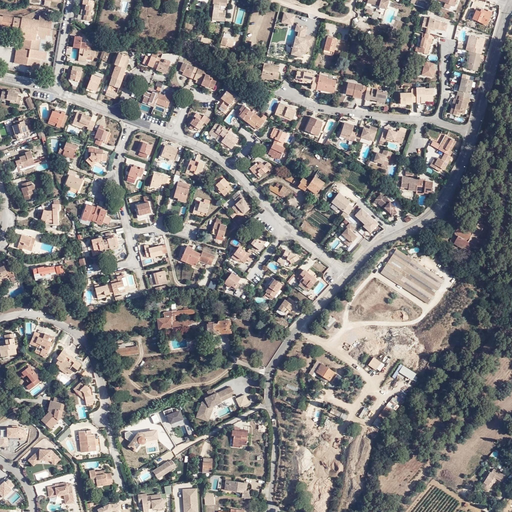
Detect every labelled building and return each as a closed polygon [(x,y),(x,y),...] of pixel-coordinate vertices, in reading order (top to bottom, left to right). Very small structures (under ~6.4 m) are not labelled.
[(84,10),(82,19),(89,21),(90,15),(89,15),(90,10),(91,11),(92,0),(91,0),(82,0),(81,4),(85,4),(84,10)] [(218,6),(220,6),(226,6),(226,1),(221,0),(212,0),(212,7),(213,8),(212,18),(220,19),(220,21),(224,21),(225,14),(218,13),(218,9),(218,6)] [(371,0),(367,1),(367,3),(378,7),(378,8),(379,8),(378,10),(383,12),(384,10),(385,11),(388,2),(382,0),(371,0)] [(486,15),(480,13),(476,11),(472,20),(487,26),(492,14),(488,12),(487,13),(486,15)] [(283,12),(281,22),(293,25),(295,15),(283,12)] [(0,25),(2,26),(12,27),(11,33),(19,35),(19,39),(24,40),(26,41),(25,46),(23,46),(22,49),(18,48),(17,54),(16,54),(14,63),(31,66),(30,71),(38,72),(41,59),(46,60),(47,52),(44,51),(36,49),(38,35),(41,34),(47,34),(47,31),(51,31),(53,19),(40,16),(39,21),(23,18),(22,19),(14,18),(3,17),(0,16),(0,25)] [(424,18),(422,26),(435,29),(445,32),(447,25),(440,23),(440,22),(435,21),(435,20),(430,18),(429,20),(424,18)] [(307,27),(297,25),(296,31),(299,31),(298,37),(296,37),(292,54),(302,57),(303,53),(305,54),(308,45),(312,46),(314,37),(305,35),(307,27)] [(427,29),(425,34),(429,35),(431,31),(434,31),(435,29),(422,26),(422,27),(427,29)] [(44,51),(47,34),(41,34),(38,35),(36,49),(44,51)] [(425,34),(424,34),(422,44),(421,48),(419,47),(417,47),(415,51),(427,55),(430,46),(431,40),(432,41),(433,36),(429,35),(425,34)] [(75,36),(73,47),(80,49),(82,49),(87,50),(88,46),(85,46),(86,43),(81,42),(82,37),(75,36)] [(234,40),(223,37),(221,44),(232,47),(234,40)] [(324,49),(334,51),(337,39),(327,37),(324,49)] [(467,46),(465,51),(468,51),(479,54),(481,54),(484,39),(479,38),(472,37),(469,47),(467,46)] [(82,49),(80,49),(78,56),(79,56),(78,61),(85,62),(86,60),(86,57),(89,58),(90,56),(92,56),(93,56),(94,51),(90,50),(87,50),(82,49)] [(479,54),(468,51),(468,55),(470,55),(466,68),(477,71),(480,58),(478,57),(479,54)] [(117,52),(113,63),(125,68),(127,63),(126,62),(127,59),(128,60),(130,56),(122,53),(117,52)] [(160,60),(160,57),(156,55),(156,57),(151,55),(150,57),(145,55),(143,62),(157,68),(160,60)] [(164,61),(160,60),(157,68),(156,68),(166,72),(171,60),(165,58),(164,61)] [(190,76),(194,66),(182,61),(179,69),(182,71),(186,72),(185,74),(190,76)] [(434,64),(426,61),(424,67),(421,75),(432,78),(433,73),(435,69),(433,69),(434,64)] [(125,68),(113,63),(111,68),(114,69),(112,76),(112,77),(121,80),(123,76),(124,76),(125,73),(124,73),(125,68)] [(272,77),(272,78),(277,79),(278,73),(277,72),(278,67),(263,63),(260,75),(272,77)] [(206,70),(194,66),(190,76),(196,79),(196,81),(201,83),(205,72),(206,70)] [(81,71),(68,69),(67,78),(68,78),(67,81),(68,82),(69,83),(70,83),(71,84),(71,85),(72,85),(71,89),(75,91),(80,77),(81,71)] [(205,72),(201,83),(208,86),(209,84),(213,87),(214,86),(216,87),(218,81),(211,78),(212,76),(205,72)] [(307,80),(312,81),(313,78),(314,75),(303,73),(303,74),(297,72),(295,79),(300,80),(301,79),(302,79),(302,81),(302,83),(306,83),(307,80)] [(91,89),(96,90),(101,78),(91,74),(88,82),(93,84),(91,89)] [(117,95),(122,80),(121,80),(112,77),(107,91),(117,95)] [(327,78),(318,77),(318,79),(317,84),(315,91),(320,92),(320,89),(333,92),(335,82),(326,80),(327,78)] [(457,92),(456,95),(458,96),(467,98),(472,81),(468,80),(461,78),(459,86),(458,92),(457,92)] [(95,93),(96,90),(91,89),(93,84),(88,82),(86,89),(95,93)] [(361,93),(363,87),(347,83),(345,94),(352,96),(353,95),(360,97),(361,93)] [(415,103),(415,104),(420,103),(420,102),(420,101),(431,100),(431,95),(433,95),(433,89),(424,89),(423,88),(415,88),(415,93),(415,103)] [(16,103),(17,96),(14,95),(14,92),(9,91),(9,89),(3,89),(3,91),(0,90),(0,97),(7,99),(6,101),(16,103)] [(151,102),(156,104),(156,102),(160,93),(153,91),(152,93),(146,90),(144,95),(146,95),(143,102),(150,104),(151,102)] [(370,93),(366,92),(365,93),(364,100),(369,101),(369,100),(376,101),(384,103),(387,93),(371,90),(370,93)] [(165,94),(160,93),(156,102),(168,106),(172,97),(173,98),(174,94),(166,91),(165,94)] [(233,95),(230,93),(227,91),(220,99),(224,102),(221,105),(227,110),(236,98),(233,95)] [(410,103),(415,103),(415,93),(399,94),(399,105),(405,104),(405,102),(410,102),(410,103)] [(30,103),(27,94),(22,97),(26,107),(31,105),(30,103)] [(457,100),(455,99),(453,98),(452,104),(455,104),(453,114),(458,115),(459,113),(463,114),(466,103),(467,98),(458,96),(457,100)] [(243,118),(248,121),(254,113),(244,104),(240,109),(243,111),(240,115),(243,118)] [(281,115),(292,119),(295,111),(278,104),(274,114),(280,117),(281,115)] [(62,113),(55,110),(53,109),(50,117),(59,120),(58,122),(57,124),(61,126),(61,125),(65,113),(65,112),(62,111),(62,113)] [(93,129),(96,121),(91,119),(92,116),(88,114),(87,116),(85,115),(85,113),(77,110),(74,120),(84,123),(88,125),(88,127),(93,129)] [(196,126),(195,127),(199,130),(208,115),(204,113),(203,115),(196,111),(194,114),(196,116),(195,118),(194,118),(191,122),(192,123),(196,126)] [(262,118),(255,112),(254,113),(248,121),(255,127),(256,126),(260,129),(268,118),(264,116),(262,118)] [(11,123),(14,133),(15,133),(17,137),(25,135),(24,130),(28,129),(25,123),(24,123),(23,118),(20,119),(19,116),(17,116),(17,118),(12,120),(13,123),(11,123)] [(318,127),(319,128),(322,122),(310,116),(304,130),(314,134),(318,127)] [(228,132),(229,131),(216,122),(211,131),(218,135),(217,137),(223,141),(223,140),(228,132)] [(343,138),(353,141),(355,138),(356,133),(351,131),(352,128),(350,128),(350,125),(344,123),(340,133),(344,134),(343,138)] [(104,128),(104,127),(105,125),(101,124),(96,137),(97,137),(95,142),(101,144),(103,140),(106,141),(110,131),(108,130),(104,128)] [(362,131),(357,129),(356,133),(355,138),(359,139),(360,137),(372,141),(376,129),(372,127),(371,130),(368,129),(363,128),(362,131)] [(275,142),(282,146),(288,134),(277,128),(274,135),(273,137),(277,139),(275,142)] [(387,133),(383,131),(379,140),(384,141),(385,139),(385,138),(393,140),(394,138),(402,141),(404,134),(397,131),(396,133),(394,133),(395,132),(388,130),(387,133)] [(241,140),(228,132),(223,140),(228,144),(233,147),(237,141),(239,142),(241,140)] [(438,145),(439,146),(440,147),(446,136),(443,134),(438,145)] [(439,146),(437,149),(444,153),(448,156),(450,151),(449,150),(454,141),(446,136),(440,147),(439,146)] [(78,145),(67,141),(64,148),(61,147),(59,152),(73,157),(78,145)] [(153,144),(145,141),(141,150),(140,153),(147,156),(149,152),(151,153),(153,148),(151,148),(152,146),(153,144)] [(280,157),(285,147),(282,146),(275,142),(274,142),(270,152),(280,157)] [(162,153),(167,155),(174,158),(178,149),(166,144),(162,153)] [(96,152),(96,150),(96,148),(90,147),(90,152),(92,152),(92,154),(87,158),(92,164),(96,161),(95,160),(96,159),(97,160),(99,160),(99,161),(100,160),(102,160),(103,158),(108,159),(108,153),(104,153),(96,152)] [(21,165),(33,161),(32,158),(29,149),(23,151),(24,153),(18,156),(19,157),(14,159),(15,163),(20,162),(21,165)] [(391,153),(383,150),(382,154),(376,152),(373,160),(382,164),(383,160),(387,161),(388,156),(390,157),(391,153)] [(444,166),(450,157),(448,156),(444,153),(440,159),(439,158),(438,161),(436,160),(435,161),(432,159),(430,163),(433,165),(432,167),(438,171),(440,168),(442,165),(444,166)] [(195,170),(194,171),(200,174),(204,163),(199,161),(199,160),(195,159),(195,160),(191,158),(188,167),(195,170)] [(266,165),(265,164),(264,165),(262,163),(259,165),(257,163),(252,167),(258,174),(257,174),(260,178),(270,169),(271,170),(274,168),(269,162),(266,165)] [(139,169),(133,167),(131,166),(128,175),(137,178),(137,176),(141,177),(144,168),(140,167),(139,169)] [(77,171),(70,168),(67,173),(70,174),(66,183),(79,188),(83,178),(76,176),(77,171)] [(167,183),(169,177),(169,176),(154,172),(151,184),(159,187),(160,183),(160,181),(164,182),(167,183)] [(407,188),(415,189),(416,178),(416,177),(401,175),(400,183),(408,184),(407,186),(407,188)] [(287,176),(285,180),(296,185),(297,181),(287,176)] [(316,194),(320,189),(322,186),(324,183),(314,176),(309,184),(306,182),(307,181),(302,178),(299,182),(300,183),(298,186),(301,189),(304,191),(307,187),(316,194)] [(224,177),(217,183),(220,186),(218,188),(221,192),(222,191),(226,195),(228,193),(227,192),(232,187),(227,181),(227,180),(224,177)] [(423,190),(423,191),(427,191),(427,189),(431,190),(432,181),(425,180),(422,180),(422,178),(416,178),(415,189),(423,190)] [(30,183),(29,179),(21,182),(22,185),(21,187),(25,198),(33,196),(30,188),(33,187),(32,183),(30,183)] [(180,192),(188,194),(190,189),(178,185),(175,195),(179,196),(180,192)] [(280,189),(278,193),(283,196),(284,193),(287,195),(290,191),(282,186),(280,189)] [(186,201),(188,194),(180,192),(179,196),(178,199),(186,201)] [(354,208),(348,204),(350,202),(338,192),(330,202),(341,212),(343,210),(348,215),(354,208)] [(147,194),(144,195),(145,201),(137,203),(140,215),(152,212),(147,194)] [(234,206),(238,210),(241,208),(245,212),(252,206),(248,201),(245,203),(242,200),(245,197),(242,194),(236,199),(238,202),(234,206)] [(380,194),(375,200),(378,203),(384,209),(390,214),(391,217),(397,213),(394,209),(395,208),(389,202),(390,202),(384,197),(383,197),(380,194)] [(204,202),(201,201),(200,204),(196,203),(193,213),(196,214),(197,212),(198,212),(198,209),(207,212),(210,200),(205,198),(204,202)] [(38,209),(36,215),(45,218),(45,217),(52,217),(52,222),(57,222),(56,206),(59,206),(58,201),(52,202),(51,202),(52,209),(48,209),(42,207),(42,210),(38,209)] [(87,218),(92,220),(93,219),(98,205),(92,203),(91,205),(87,203),(83,215),(88,217),(87,218)] [(104,207),(98,204),(98,205),(93,219),(98,221),(99,219),(104,221),(106,215),(108,210),(103,209),(104,207)] [(362,226),(370,233),(379,223),(361,208),(354,215),(364,224),(362,226)] [(305,220),(323,232),(331,221),(313,209),(305,220)] [(106,215),(104,221),(110,223),(112,217),(106,215)] [(218,234),(224,236),(225,232),(228,233),(229,229),(226,229),(228,222),(224,221),(225,219),(218,217),(217,222),(216,221),(212,232),(218,234)] [(353,231),(357,227),(351,222),(348,226),(349,228),(343,233),(348,238),(345,241),(350,245),(358,236),(356,233),(355,234),(354,233),(354,232),(353,231)] [(490,226),(484,222),(478,233),(464,225),(459,234),(463,237),(461,241),(465,243),(463,246),(474,253),(490,226)] [(257,232),(250,242),(260,249),(267,240),(257,232)] [(23,248),(23,247),(24,245),(32,248),(36,237),(22,233),(18,246),(23,248)] [(104,238),(106,248),(118,245),(115,235),(104,238)] [(104,238),(103,236),(93,238),(96,251),(100,250),(100,251),(103,250),(104,252),(107,251),(106,248),(104,238)] [(169,252),(167,244),(162,245),(150,248),(150,244),(145,245),(148,256),(153,255),(153,256),(164,254),(164,253),(169,252)] [(188,259),(197,263),(199,259),(211,265),(215,255),(203,250),(201,253),(193,250),(193,248),(188,246),(182,260),(187,262),(188,259)] [(247,260),(250,255),(239,246),(236,250),(235,249),(231,254),(233,255),(234,253),(240,258),(238,260),(240,261),(241,260),(244,263),(247,260)] [(282,257),(280,256),(278,260),(284,264),(286,260),(287,260),(288,259),(290,260),(291,262),(299,258),(296,253),(283,246),(279,254),(283,255),(282,257)] [(428,303),(444,279),(397,249),(381,272),(428,303)] [(6,266),(5,264),(0,266),(0,278),(9,274),(14,281),(18,280),(11,266),(8,265),(6,266)] [(65,271),(63,264),(56,265),(58,272),(65,271)] [(52,273),(54,272),(56,272),(54,265),(50,266),(50,265),(45,266),(45,265),(33,268),(35,276),(46,273),(46,272),(51,271),(52,273)] [(306,284),(311,287),(311,288),(317,280),(304,269),(297,279),(302,282),(305,285),(306,284)] [(309,269),(307,272),(317,279),(319,277),(309,269)] [(153,273),(154,273),(154,277),(156,284),(168,281),(165,270),(153,273)] [(232,272),(226,280),(232,285),(237,288),(240,284),(238,283),(241,279),(232,272)] [(118,278),(111,280),(112,281),(114,291),(115,293),(120,292),(119,289),(126,288),(122,274),(118,275),(118,278)] [(267,292),(274,297),(280,289),(278,288),(282,283),(274,278),(269,284),(271,285),(266,291),(267,292)] [(114,291),(112,281),(108,282),(108,283),(100,285),(99,282),(95,284),(99,297),(106,295),(106,294),(114,291)] [(289,307),(291,308),(296,301),(289,296),(287,299),(285,298),(276,310),(283,315),(288,308),(289,307)] [(157,318),(159,329),(180,326),(180,324),(182,324),(182,325),(199,323),(198,319),(189,320),(189,319),(176,321),(176,316),(194,313),(194,309),(177,311),(176,309),(172,309),(172,311),(164,312),(165,317),(157,318)] [(322,325),(329,331),(337,321),(330,315),(322,325)] [(219,333),(231,333),(230,322),(228,320),(218,320),(218,322),(215,322),(215,321),(211,321),(211,320),(207,320),(208,334),(218,334),(219,333)] [(17,352),(14,331),(6,332),(7,343),(0,343),(2,354),(17,352)] [(46,333),(45,335),(44,338),(35,334),(32,343),(44,348),(43,351),(42,354),(47,356),(55,337),(46,333)] [(67,333),(61,341),(68,347),(75,339),(67,333)] [(137,352),(136,346),(115,348),(116,355),(137,352)] [(82,364),(81,363),(78,361),(76,363),(65,355),(67,353),(63,350),(57,357),(59,359),(57,363),(60,365),(69,371),(72,374),(74,370),(76,372),(81,365),(82,364)] [(76,363),(78,361),(67,353),(65,355),(76,363)] [(86,369),(91,364),(89,358),(87,355),(81,363),(82,364),(81,365),(85,370),(86,369)] [(382,362),(374,356),(369,364),(376,370),(382,362)] [(318,372),(324,376),(329,379),(334,371),(319,361),(313,369),(318,372)] [(41,380),(33,369),(31,370),(28,366),(27,367),(24,364),(17,370),(20,373),(22,372),(25,375),(27,374),(29,377),(28,377),(32,381),(30,383),(26,385),(29,389),(41,380)] [(411,382),(416,373),(399,364),(392,376),(395,378),(397,374),(411,382)] [(85,370),(79,376),(83,379),(89,372),(86,369),(85,370)] [(74,388),(78,391),(81,388),(84,391),(86,398),(88,405),(93,403),(94,402),(93,394),(92,394),(91,388),(86,383),(84,385),(81,382),(74,388)] [(81,388),(78,391),(86,398),(84,391),(81,388)] [(213,389),(207,392),(209,397),(205,400),(206,401),(202,403),(196,418),(208,422),(214,407),(221,403),(235,396),(231,388),(217,394),(216,394),(213,389)] [(236,400),(240,408),(249,404),(245,396),(236,400)] [(62,404),(63,399),(55,398),(54,400),(52,400),(51,408),(52,409),(50,411),(49,410),(40,419),(49,428),(61,415),(63,404),(62,404)] [(380,427),(394,409),(387,404),(374,423),(380,427)] [(330,412),(347,419),(349,415),(333,407),(330,412)] [(362,418),(366,408),(362,407),(358,416),(362,418)] [(169,424),(183,419),(179,409),(172,412),(171,408),(163,411),(169,424)] [(151,416),(154,423),(160,421),(157,414),(151,416)] [(69,426),(58,438),(61,441),(71,431),(69,426)] [(22,428),(0,428),(0,446),(9,446),(9,438),(21,438),(21,440),(27,440),(27,429),(22,429),(22,428)] [(90,449),(96,449),(94,432),(91,433),(90,428),(78,430),(80,440),(82,440),(82,443),(80,443),(81,451),(90,449)] [(233,443),(242,444),(247,445),(249,430),(244,430),(244,431),(233,430),(232,435),(234,435),(233,443)] [(155,432),(136,436),(127,449),(133,453),(139,445),(140,445),(141,445),(142,445),(143,444),(144,444),(157,441),(155,432)] [(133,453),(127,449),(124,453),(130,457),(131,457),(133,453)] [(41,450),(33,457),(39,463),(42,460),(53,461),(54,459),(58,463),(62,459),(53,450),(41,450)] [(33,457),(30,460),(35,467),(39,463),(33,457)] [(170,460),(161,465),(154,470),(160,477),(178,465),(173,458),(170,460)] [(204,462),(203,467),(203,471),(211,472),(212,459),(204,458),(204,462)] [(102,481),(103,483),(113,482),(111,471),(106,472),(101,472),(100,469),(95,470),(95,468),(90,469),(91,481),(97,481),(102,481)] [(501,475),(493,469),(490,473),(488,472),(482,482),(482,483),(480,488),(487,492),(489,487),(490,488),(493,484),(493,483),(494,483),(494,482),(495,481),(494,480),(493,480),(494,478),(501,482),(506,475),(503,473),(501,475)] [(0,481),(0,499),(1,500),(4,497),(5,499),(17,487),(8,478),(2,484),(0,481)] [(243,492),(243,497),(249,498),(250,493),(247,493),(247,490),(245,490),(246,482),(226,479),(225,485),(228,489),(228,490),(243,492)] [(68,504),(76,503),(73,484),(68,484),(68,483),(57,485),(57,486),(50,487),(51,498),(66,495),(68,504)] [(165,495),(172,494),(170,485),(164,486),(165,495)] [(199,511),(198,487),(184,488),(186,511),(199,511)] [(158,507),(166,506),(165,497),(163,497),(162,493),(153,494),(153,499),(149,499),(148,492),(140,493),(141,501),(144,500),(146,510),(150,510),(150,508),(154,507),(158,507)] [(214,505),(213,492),(204,492),(205,505),(214,505)] [(120,503),(111,502),(98,508),(100,511),(108,511),(114,509),(120,510),(120,503)]
